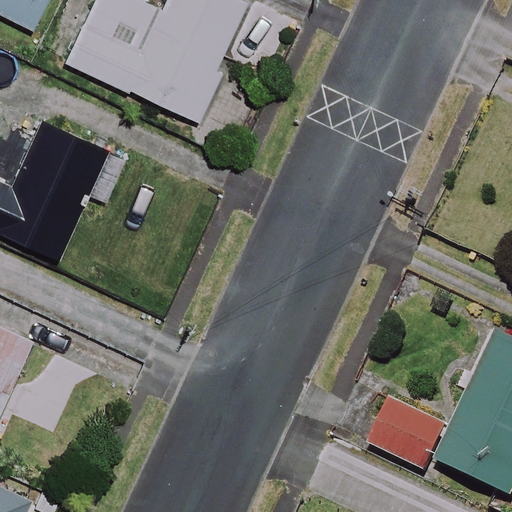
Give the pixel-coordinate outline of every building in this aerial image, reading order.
[(0,0),(0,10),(34,26),(46,0),(0,0)] [(148,0),(91,0),(65,64),(201,121),(251,0),(250,0),(167,0),(165,7),(148,0)] [(299,24),(256,5),(234,57),(276,75),(299,24)] [(106,148),(42,121),(14,186),(0,179),(0,233),(59,259),(106,148)] [(0,414),(36,342),(0,323),(0,414)] [(511,495),(511,341),(499,335),(490,331),(473,369),(463,364),(454,384),(473,392),(456,429),(394,399),(372,445),(430,473),(436,461),(511,495)]
